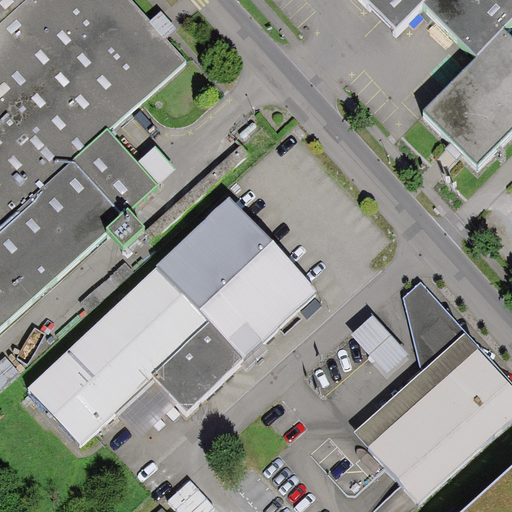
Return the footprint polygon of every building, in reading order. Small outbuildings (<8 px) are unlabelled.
[(0,0),(0,338),(108,241),(122,256),(145,236),(131,221),(164,192),(111,133),(189,63),(132,0),(0,0)] [(511,25),(511,0),(357,0),(393,35),(420,8),(476,63),(500,37),(511,25)] [(511,48),(500,37),(476,63),(421,118),(474,171),(511,132),(511,48)] [(311,296),(226,205),(26,392),(78,447),(150,380),(183,415),(311,296)] [(405,299),(423,374),(356,433),(420,504),(511,421),(511,387),(421,285),(405,299)] [(409,359),(374,320),(353,339),(388,378),(409,359)] [(511,511),(511,476),(472,511),(511,511)]
